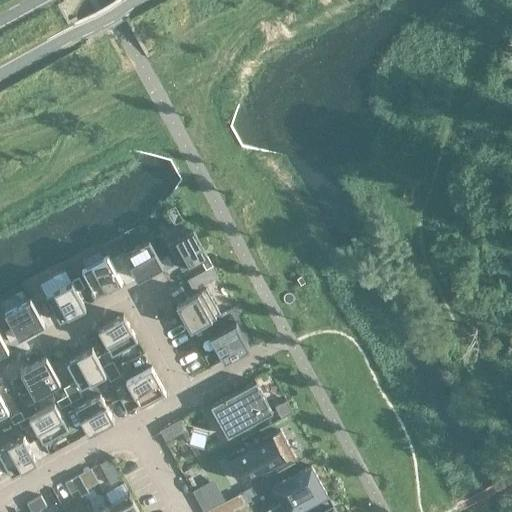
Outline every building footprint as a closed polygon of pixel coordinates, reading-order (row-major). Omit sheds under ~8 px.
[(206,255),(192,229),(167,243),(181,269),(199,259),(206,255)] [(136,279),(162,265),(148,240),(122,254),(136,279)] [(212,265),(206,255),(199,259),(205,269),(212,265)] [(81,270),(95,295),(120,281),(106,256),(81,270)] [(187,279),(192,289),(208,281),(202,271),(187,279)] [(59,321),(85,307),(71,282),(45,296),(59,321)] [(189,330),(219,314),(205,288),(175,304),(189,330)] [(29,298),(4,312),(18,337),(43,323),(29,298)] [(111,354),(136,340),(122,314),(97,328),(111,354)] [(223,362),(249,348),(235,322),(209,336),(223,362)] [(101,367),(91,348),(65,362),(79,388),(105,374),(101,367)] [(23,402),(59,382),(45,356),(20,370),(22,374),(11,380),(23,402)] [(101,367),(105,374),(115,368),(112,361),(101,367)] [(139,405),(165,391),(151,366),(125,380),(139,405)] [(119,375),(115,368),(105,374),(109,381),(119,375)] [(255,381),(209,405),(226,436),(271,412),(255,381)] [(63,388),(66,395),(77,389),(73,382),(63,388)] [(119,384),(113,387),(118,397),(124,393),(119,384)] [(66,395),(70,402),(81,396),(77,389),(66,395)] [(73,408),(87,434),(113,420),(99,394),(73,408)] [(66,395),(56,401),(60,408),(70,402),(66,395)] [(280,418),(292,412),(286,400),(274,406),(280,418)] [(32,423),(42,442),(67,428),(53,402),(28,416),(32,423)] [(9,417),(13,424),(17,422),(23,418),(20,411),(9,417)] [(23,418),(17,422),(21,429),(32,423),(28,416),(23,418)] [(279,430),(228,458),(241,481),(271,464),(275,473),(296,461),(279,430)] [(0,448),(0,456),(10,476),(36,462),(22,436),(0,448)] [(98,463),(110,484),(120,479),(109,457),(98,463)] [(272,486),(281,502),(266,511),(293,511),(326,494),(310,465),(272,486)] [(88,492),(78,474),(71,478),(76,489),(80,496),(88,492)] [(69,493),(76,489),(71,478),(63,482),(69,493)] [(108,504),(109,505),(110,505),(113,511),(139,511),(128,492),(127,493),(127,494),(110,503),(110,502),(109,503),(109,504),(108,504)] [(33,499),(39,510),(46,506),(40,495),(33,499)] [(33,499),(26,503),(30,511),(34,511),(39,510),(33,499)]
